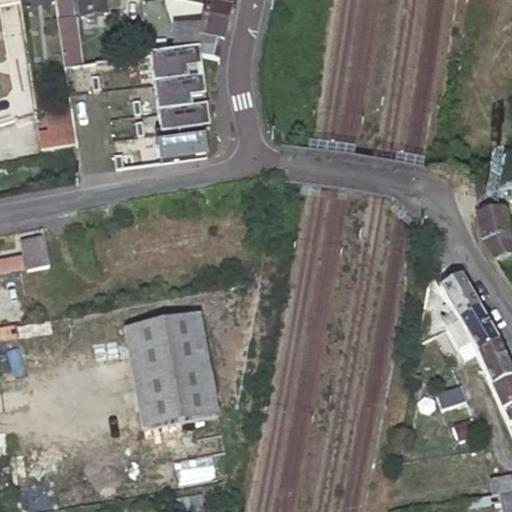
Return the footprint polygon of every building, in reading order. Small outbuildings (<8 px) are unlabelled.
[(62,71),(79,68),(72,22),(67,23),(62,0),(52,0),(57,37),(62,71)] [(75,0),(78,20),(103,16),(100,0),(75,0)] [(229,10),(206,4),(199,32),(198,38),(207,41),(205,49),(212,50),(219,52),(221,44),(229,10)] [(196,50),(205,49),(207,41),(198,38),(199,32),(179,27),(173,53),(196,50)] [(130,28),(115,31),(120,56),(136,53),(130,28)] [(205,49),(196,50),(198,57),(217,62),(219,52),(212,50),(205,49)] [(152,57),(148,57),(153,87),(201,80),(198,57),(196,50),(173,53),(172,53),(152,57)] [(153,87),(157,114),(205,106),(201,80),(153,87)] [(157,114),(160,135),(202,130),(208,129),(205,106),(157,114)] [(43,116),(46,135),(71,131),(68,112),(43,116)] [(154,136),(159,167),(206,159),(202,130),(160,135),(154,136)] [(53,152),(73,148),(71,131),(46,135),(38,137),(41,154),(53,152)] [(254,195),(90,224),(94,249),(259,219),(254,195)] [(486,248),(496,263),(511,259),(511,258),(503,214),(478,219),(482,243),(486,248)] [(43,237),(21,241),(28,270),(50,266),(43,237)] [(476,313),(456,280),(437,290),(447,307),(441,311),(446,321),(438,326),(442,333),(457,324),(476,313)] [(495,345),(476,313),(457,324),(470,347),(475,355),(495,345)] [(141,432),(216,419),(198,317),(122,332),(141,432)] [(470,347),(457,324),(442,333),(453,354),(470,347)] [(489,389),(510,381),(495,345),(475,355),(489,389)] [(503,424),(511,421),(511,385),(510,381),(489,389),(503,424)] [(465,402),(461,389),(439,396),(444,411),(460,405),(466,403),(465,402)] [(511,421),(503,424),(511,446),(511,421)] [(511,511),(511,496),(499,498),(497,499),(498,511),(511,511)]
